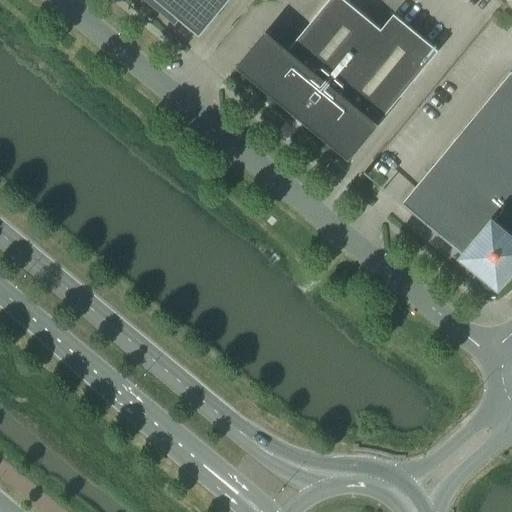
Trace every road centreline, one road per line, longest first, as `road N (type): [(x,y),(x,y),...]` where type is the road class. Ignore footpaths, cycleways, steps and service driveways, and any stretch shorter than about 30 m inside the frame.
road 1 (unclassified): [(57,0),(499,359)]
road 2 (secondary): [(257,446),(0,235)]
road 3 (secondary): [(0,293),(223,483)]
road 4 (unknown): [(357,243),(469,96),(511,76)]
road 5 (secondary): [(405,482),(386,470),(321,467),(257,446)]
road 6 (unclassified): [(511,409),(474,427),(405,482)]
road 7 (unclassified): [(428,511),(493,445),(511,413)]
